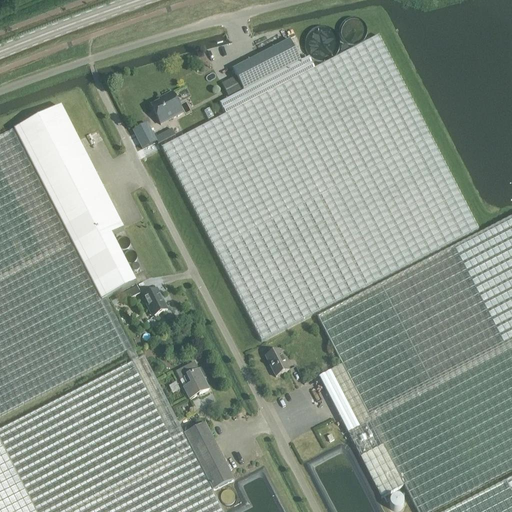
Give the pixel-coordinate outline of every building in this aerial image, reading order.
[(366,30),(366,27),(365,25),(363,21),(361,20),(359,18),(357,18),(354,17),(352,17),(348,18),(347,18),(344,20),(342,22),(341,24),(340,26),(340,30),(340,32),(341,35),(342,37),(343,39),(347,42),(350,43),(352,43),(355,43),(358,42),(361,41),(362,40),(364,37),(365,35),(366,33),(366,30)] [(340,43),(339,40),(338,37),(337,33),(335,31),(332,29),(330,28),(326,27),(323,26),(320,27),(316,28),(314,29),(311,31),(309,34),(308,37),(307,40),(306,43),(307,46),(307,49),(309,52),(311,55),(314,57),(317,59),(322,60),(325,60),(328,59),(332,57),(334,55),(336,53),(338,50),(339,47),(340,43)] [(479,230),(383,45),(379,36),(315,69),(309,58),(301,62),(290,40),(233,70),(244,91),(220,104),(226,115),(162,148),(262,342),(479,230)] [(183,114),(172,93),(163,97),(164,99),(151,106),(161,125),(183,114)] [(122,229),(60,107),(14,131),(102,302),(136,285),(111,234),(122,229)] [(155,138),(148,123),(133,131),(142,149),(157,142),(158,144),(176,135),(172,129),(155,138)] [(0,511),(223,511),(213,491),(184,435),(178,438),(108,299),(102,302),(14,131),(0,137),(0,511)] [(511,217),(326,313),(317,318),(342,366),(319,377),(381,498),(404,486),(417,511),(432,511),(511,471),(511,217)] [(137,286),(123,293),(127,300),(141,293),(137,286)] [(151,309),(155,316),(168,310),(161,296),(159,296),(156,290),(142,297),(149,310),(151,309)] [(290,370),(279,350),(266,357),(276,377),(290,370)] [(176,372),(190,399),(209,390),(195,362),(176,372)] [(206,424),(184,435),(213,491),(234,480),(206,424)] [(511,511),(511,477),(445,511),(511,511)]
